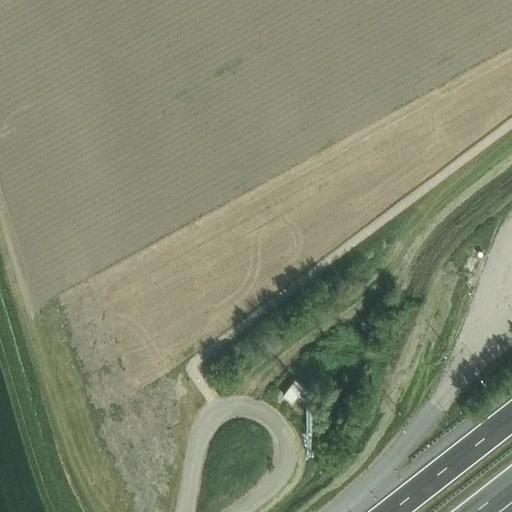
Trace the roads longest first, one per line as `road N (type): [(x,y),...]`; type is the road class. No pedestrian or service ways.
road 1 (unclassified): [(243,511),(282,475),(285,440),(273,420),(252,408),(218,412)]
road 2 (motorway): [(511,418),(391,511)]
